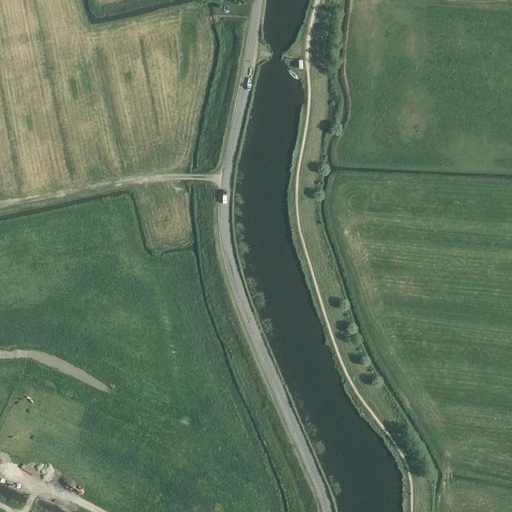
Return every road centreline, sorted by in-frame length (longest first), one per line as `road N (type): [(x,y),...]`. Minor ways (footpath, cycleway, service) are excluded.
road 1 (tertiary): [(327,511),(229,258),(227,171),(258,0)]
road 2 (track): [(0,204),(135,179),(227,178)]
